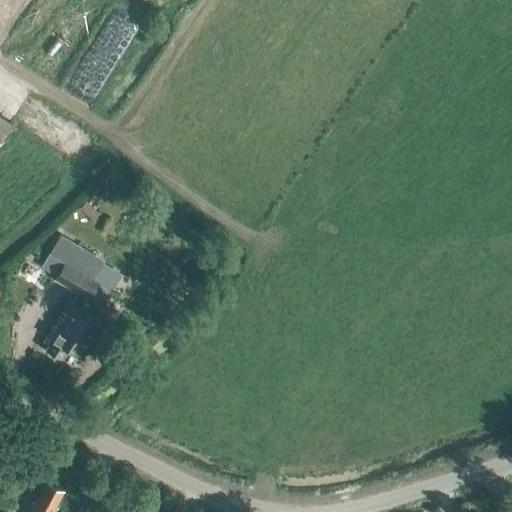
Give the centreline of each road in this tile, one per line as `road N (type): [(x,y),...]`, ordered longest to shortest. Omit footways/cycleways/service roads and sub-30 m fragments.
road 1 (unclassified): [(235,511),(0,406)]
road 2 (unclassified): [(511,472),(381,511)]
